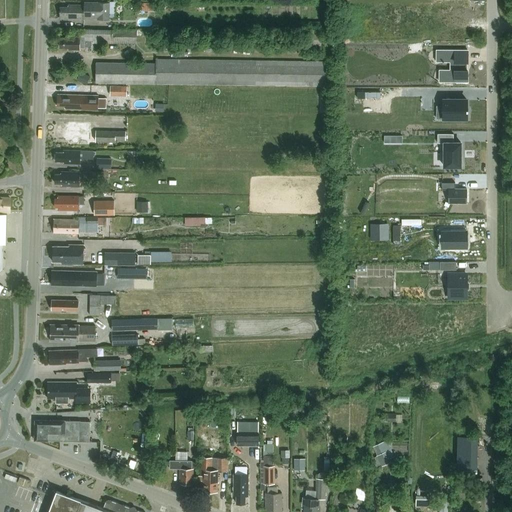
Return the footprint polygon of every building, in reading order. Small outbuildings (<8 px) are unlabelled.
[(64,16),(64,18),(85,19),(85,16),(98,16),(98,19),(110,19),(110,3),(84,2),(84,5),(69,5),(68,7),(61,7),(60,16),(64,16)] [(322,28),(302,27),(302,52),(321,52),(322,28)] [(61,38),(61,47),(72,47),(72,49),(81,49),(81,47),(85,47),(85,44),(91,45),(92,40),(93,40),(93,43),(138,46),(139,33),(81,30),(80,37),(68,36),(68,38),(61,38)] [(438,50),(438,61),(452,61),(452,70),(441,70),(441,81),(469,81),(469,70),(466,70),(466,61),(469,61),(469,50),(438,50)] [(156,63),(96,62),(96,83),(329,86),(330,61),(156,58),(156,63)] [(85,74),(81,82),(87,84),(91,76),(85,74)] [(127,96),(127,86),(111,86),(110,95),(127,96)] [(364,92),(363,112),(391,113),(391,99),(377,98),(377,92),(364,92)] [(82,97),(82,95),(61,94),(61,97),(58,97),(58,106),(66,106),(65,108),(82,109),(82,103),(82,97)] [(82,103),(82,109),(98,109),(98,95),(82,95),(82,97),(82,103)] [(444,100),(445,118),(468,118),(468,100),(444,100)] [(85,134),(86,123),(72,123),(72,126),(60,125),(60,128),(58,128),(58,135),(59,135),(59,140),(77,141),(77,144),(93,144),(93,134),(85,134)] [(126,131),(96,130),(96,141),(116,142),(116,140),(126,140),(126,131)] [(438,134),(438,143),(445,143),(445,142),(454,142),(454,134),(438,134)] [(445,143),(445,166),(461,166),(461,142),(454,142),(445,142),(445,143)] [(56,152),(56,161),(67,160),(67,162),(80,162),(80,157),(93,157),(93,149),(64,150),(64,152),(56,152)] [(111,158),(97,158),(97,168),(111,168),(111,158)] [(85,172),(79,172),(79,171),(62,171),(62,174),(56,174),(55,183),(66,183),(66,186),(79,186),(79,178),(85,178),(85,177),(94,177),(94,171),(85,171),(85,172)] [(442,182),(442,189),(448,189),(448,202),(467,202),(467,188),(455,188),(455,182),(442,182)] [(55,198),(55,207),(58,207),(58,210),(79,210),(79,195),(58,195),(58,198),(55,198)] [(10,212),(10,198),(0,197),(0,271),(3,269),(3,259),(0,256),(0,254),(3,252),(3,244),(6,244),(7,214),(3,214),(3,212),(10,212)] [(115,200),(94,201),(95,215),(115,215),(115,200)] [(111,216),(98,216),(87,216),(87,224),(98,224),(98,228),(106,228),(106,222),(111,222),(111,216)] [(206,225),(206,223),(205,217),(185,217),(185,225),(206,225)] [(54,221),(54,230),(59,230),(59,232),(71,233),(71,231),(80,231),(80,219),(60,219),(60,221),(54,221)] [(371,224),(372,238),(388,237),(387,224),(371,224)] [(443,230),(443,247),(469,247),(469,230),(443,230)] [(337,241),(337,253),(377,253),(377,241),(337,241)] [(53,246),(53,261),(62,261),(62,264),(84,264),(84,245),(69,244),(69,246),(53,246)] [(136,252),(104,252),(104,265),(136,265),(136,252)] [(138,255),(138,264),(151,264),(151,255),(138,255)] [(140,277),(139,265),(118,266),(119,278),(140,277)] [(97,285),(97,271),(59,271),(59,273),(53,273),(52,282),(55,282),(55,284),(78,285),(78,284),(83,284),(83,285),(97,285)] [(449,277),(449,294),(459,293),(459,298),(466,297),(466,273),(459,273),(459,277),(449,277)] [(101,294),(90,294),(90,314),(100,314),(100,311),(104,311),(104,303),(116,304),(116,295),(101,295),(101,294)] [(52,299),(52,310),(62,310),(62,311),(66,311),(66,310),(67,310),(78,310),(79,300),(67,300),(52,299)] [(158,318),(112,318),(112,330),(158,329),(158,318)] [(193,318),(175,318),(175,327),(194,327),(193,318)] [(68,324),(51,324),(51,332),(88,332),(95,332),(95,325),(79,325),(79,324),(68,324)] [(95,340),(95,332),(88,332),(51,332),(51,340),(68,340),(79,340),(95,340)] [(138,334),(112,334),(112,345),(146,344),(145,338),(138,338),(138,334)] [(56,352),(50,353),(50,362),(53,362),(53,364),(54,364),(66,363),(66,362),(79,361),(87,361),(87,357),(98,356),(97,348),(79,349),(56,350),(56,352)] [(121,359),(95,360),(95,370),(121,369),(121,359)] [(112,382),(112,380),(112,373),(89,373),(89,382),(112,382)] [(48,381),(48,395),(52,395),(52,398),(57,398),(57,402),(68,402),(68,398),(76,398),(76,402),(90,402),(90,391),(82,391),(82,388),(77,388),(77,382),(48,381)] [(36,420),(35,440),(90,441),(90,421),(81,421),(81,420),(36,420)] [(258,421),(238,421),(238,432),(258,432),(258,421)] [(258,445),(258,434),(238,434),(238,445),(258,445)] [(387,441),(374,447),(378,455),(386,451),(390,458),(394,456),(387,441)] [(122,453),(114,450),(110,459),(119,462),(122,453)] [(378,455),(374,457),(376,461),(374,462),(374,463),(376,467),(382,464),(382,466),(391,462),(390,458),(386,451),(378,455)] [(262,489),(266,489),(266,483),(274,482),(274,455),(265,455),(265,462),(261,462),(262,489)] [(204,480),(203,490),(218,491),(218,471),(228,471),(229,457),(202,456),(201,475),(199,475),(199,480),(204,480)] [(294,459),(294,468),(305,467),(305,458),(294,459)] [(182,480),(182,483),(191,484),(191,477),(193,477),(194,468),(192,468),(193,460),(170,459),(170,468),(180,468),(180,480),(182,480)] [(237,492),(237,503),(246,503),(246,495),(248,495),(248,474),(234,474),(234,492),(237,492)] [(30,480),(19,476),(17,482),(28,486),(30,480)] [(306,497),(304,511),(319,511),(321,506),(318,506),(319,498),(326,499),(327,478),(318,478),(317,478),(316,498),(306,497)] [(102,507),(56,490),(47,511),(146,511),(106,497),(102,507)] [(282,511),(282,492),(266,492),(265,511),(282,511)] [(482,496),(466,493),(464,507),(480,510),(482,496)] [(336,499),(335,505),(342,507),(343,500),(336,499)]
